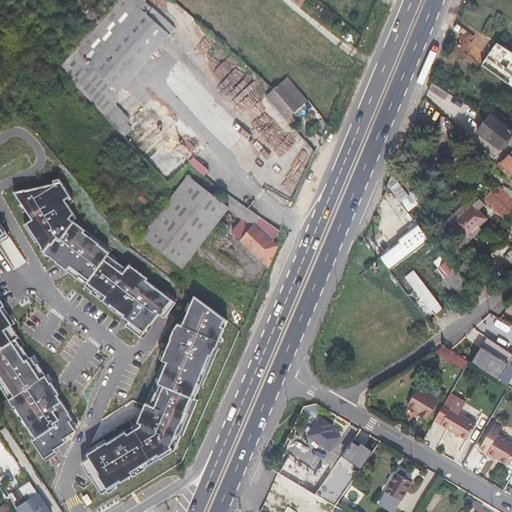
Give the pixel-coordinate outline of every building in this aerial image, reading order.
[(75,49),(60,67),(79,87),(95,70),(120,92),(176,28),(152,7),(147,13),(132,0),(114,0),(107,9),(93,25),(84,37),(75,49)] [(132,0),(147,13),(152,7),(146,1),(146,0),(132,0)] [(92,8),(87,15),(94,21),(100,13),(92,8)] [(95,70),(79,87),(120,131),(131,119),(116,105),(120,92),(95,70)] [(267,95),(292,124),(296,120),(292,115),(308,101),(288,77),(267,95)] [(432,82),(430,88),(447,100),(451,94),(432,82)] [(511,134),(511,121),(495,108),(477,130),(501,149),(511,134)] [(312,132),(323,137),(329,123),(322,116),(312,132)] [(414,124),(399,159),(413,164),(428,130),(414,124)] [(511,150),(501,162),(511,173),(511,150)] [(189,175),(141,236),(183,268),(228,210),(230,207),(189,175)] [(124,324),(139,334),(156,312),(163,317),(174,301),(142,278),(143,276),(124,262),(121,266),(104,253),(105,250),(79,229),(81,227),(65,216),(69,210),(60,197),(65,193),(54,176),(49,177),(50,181),(10,192),(28,220),(21,225),(32,242),(36,240),(40,248),(38,249),(75,279),(77,276),(85,282),(82,285),(89,291),(87,293),(106,307),(107,304),(127,320),(124,324)] [(478,184),(471,191),(475,195),(482,188),(478,184)] [(511,198),(499,185),(485,198),(506,220),(511,213),(511,198)] [(242,219),(252,226),(254,224),(269,238),(275,227),(236,199),(230,207),(228,210),(242,219)] [(416,220),(401,202),(396,207),(395,210),(396,213),(404,223),(407,225),(410,224),(416,220)] [(409,202),(405,205),(409,210),(414,216),(418,222),(424,217),(419,212),(421,211),(416,205),(413,207),(409,202)] [(473,202),(453,221),(466,235),(476,226),(478,227),(488,218),(473,202)] [(242,219),(232,231),(241,239),(252,226),(242,219)] [(241,239),(240,240),(268,265),(277,245),(269,238),(254,224),(252,226),(241,239)] [(394,237),(387,227),(382,230),(381,229),(376,232),(375,235),(377,238),(379,239),(383,246),(389,242),(389,243),(393,240),(394,237)] [(431,238),(425,231),(409,243),(415,251),(431,238)] [(403,261),(410,255),(405,249),(398,255),(403,261)] [(403,261),(398,255),(391,261),(385,265),(390,271),(403,261)] [(470,287),(448,260),(435,270),(457,298),(470,287)] [(445,310),(414,270),(406,276),(437,316),(445,310)] [(228,320),(195,296),(184,322),(181,321),(180,324),(178,323),(173,331),(170,340),(165,353),(166,354),(163,362),(167,363),(159,385),(160,385),(156,394),(155,393),(150,406),(145,404),(137,424),(141,425),(140,426),(127,434),(125,430),(87,454),(89,458),(83,462),(82,464),(89,476),(90,476),(102,494),(133,475),(134,476),(146,469),(147,470),(162,460),(161,458),(175,449),(181,435),(183,435),(198,400),(195,398),(201,385),(203,386),(219,348),(217,347),(220,340),(222,341),(224,338),(221,337),(228,320)] [(0,308),(0,388),(14,409),(15,408),(28,429),(27,429),(35,441),(32,443),(44,461),(56,453),(55,452),(67,444),(65,441),(76,433),(70,424),(73,422),(69,416),(70,416),(58,398),(60,397),(51,384),(50,385),(37,366),(36,367),(31,359),(29,361),(21,349),(16,342),(19,340),(11,329),(15,326),(10,318),(7,319),(0,308)] [(491,341),(489,339),(479,354),(481,356),(486,349),(491,341)] [(511,362),(511,354),(491,341),(486,349),(481,356),(479,354),(473,363),(500,381),(511,362)] [(469,361),(444,345),(434,352),(464,371),(469,361)] [(418,387),(408,404),(416,409),(421,412),(420,413),(428,418),(439,399),(418,387)] [(435,419),(468,439),(477,422),(460,412),(465,403),(450,394),(435,419)] [(305,407),(308,416),(321,413),(318,403),(305,407)] [(309,436),(332,452),(342,437),(330,428),(333,424),(323,417),(309,436)] [(495,423),(480,448),(487,452),(486,453),(494,458),(495,457),(507,464),(511,455),(511,443),(497,435),(502,427),(495,423)] [(137,424),(125,430),(127,434),(140,426),(141,425),(137,424)] [(362,449),(364,446),(356,440),(354,443),(362,449)] [(362,449),(354,443),(344,456),(362,469),(373,452),(364,446),(362,449)] [(302,486),(317,495),(325,480),(310,472),(302,486)] [(396,474),(379,503),(394,511),(412,483),(396,474)] [(51,511),(39,493),(17,507),(18,509),(20,511),(51,511)] [(477,511),(462,511),(461,511),(489,511),(483,508),(485,505),(476,500),(474,503),(481,507),(477,511)] [(0,506),(0,511),(11,511),(6,503),(0,506)]
